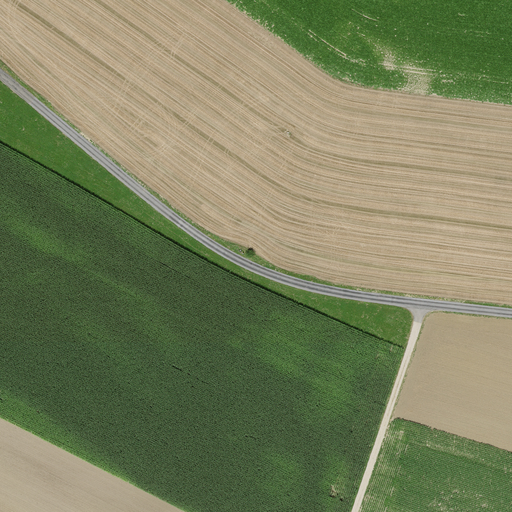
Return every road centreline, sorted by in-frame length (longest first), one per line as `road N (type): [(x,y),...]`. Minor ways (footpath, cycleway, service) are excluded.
road 1 (unclassified): [(0,75),(218,251),(283,280),(511,313)]
road 2 (track): [(426,304),(357,511)]
